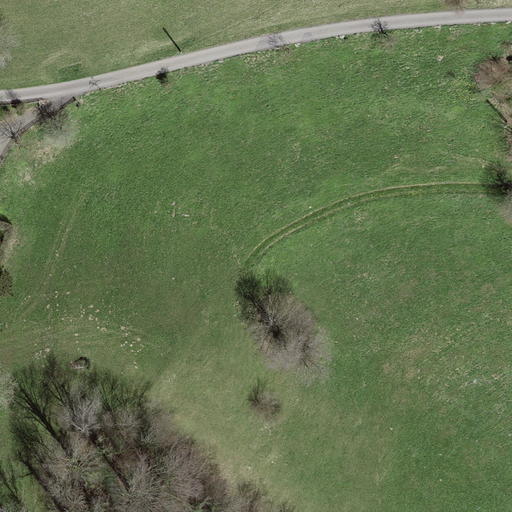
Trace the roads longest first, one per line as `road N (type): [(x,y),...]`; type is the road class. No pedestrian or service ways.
road 1 (residential): [(511,13),(278,37),(0,96)]
road 2 (track): [(511,192),(427,186),(338,201),(278,233),(247,261)]
